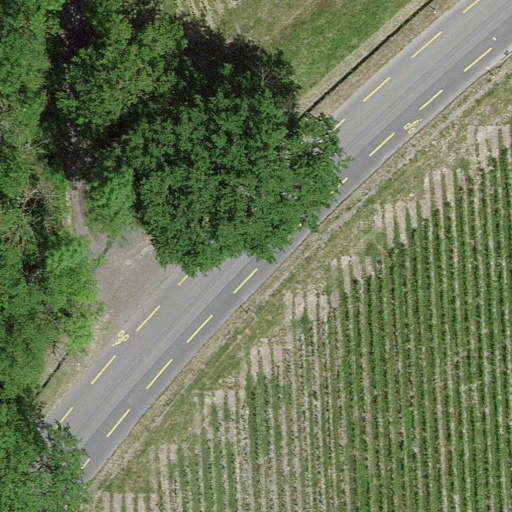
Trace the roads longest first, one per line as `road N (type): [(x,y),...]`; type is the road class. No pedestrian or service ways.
road 1 (tertiary): [(511,10),(215,281),(22,511)]
road 2 (track): [(175,325),(108,252),(98,224),(73,0)]
road 3 (track): [(273,0),(208,55),(188,59),(158,34),(146,0)]
